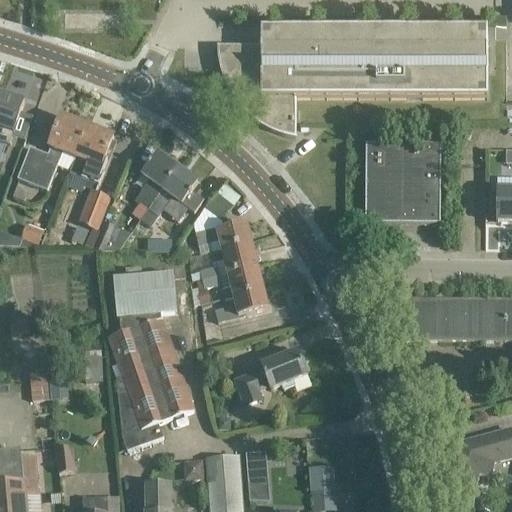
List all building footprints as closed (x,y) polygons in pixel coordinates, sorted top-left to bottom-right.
[(488,40),(262,40),(262,49),(218,49),(218,50),(216,49),(216,53),(217,56),(217,63),(218,68),(220,74),(221,80),(223,85),(226,90),(229,96),(232,102),(236,108),(239,111),(248,121),(257,128),(263,131),(266,133),(271,136),(275,138),(283,141),(294,143),(296,141),(296,121),(299,121),(299,104),(490,104),(490,76),(488,76),(488,40)] [(25,104),(0,96),(0,144),(10,147),(14,134),(16,135),(25,104)] [(88,128),(62,118),(49,149),(51,150),(48,157),(29,150),(18,182),(47,194),(57,169),(70,174),(88,128)] [(68,178),(94,188),(114,139),(88,128),(70,174),(68,178)] [(442,149),(367,148),(366,228),(441,229),(442,149)] [(142,179),(150,184),(136,204),(148,213),(178,172),(158,157),(142,179)] [(163,214),(179,225),(188,212),(194,216),(204,203),(192,194),(198,186),(178,172),(148,213),(141,223),(151,231),(163,214)] [(98,234),(111,201),(90,193),(77,226),(98,234)] [(511,225),(511,193),(497,193),(497,226),(511,225)] [(232,207),(216,196),(204,212),(220,224),(232,207)] [(92,251),(106,257),(113,238),(117,240),(120,233),(116,231),(116,230),(103,225),(92,251)] [(253,247),(248,226),(218,233),(217,231),(196,236),(199,248),(218,243),(221,255),(253,247)] [(38,249),(44,235),(26,228),(21,242),(38,249)] [(0,234),(0,248),(5,249),(9,238),(0,234)] [(160,244),(160,256),(172,256),(172,244),(160,244)] [(223,264),(213,266),(214,271),(217,270),(219,278),(227,276),(258,268),(253,247),(221,255),(223,264)] [(227,276),(232,297),(263,290),(258,268),(227,276)] [(202,282),(219,278),(217,270),(214,271),(200,274),(202,282)] [(108,341),(113,353),(122,379),(116,381),(121,439),(127,455),(164,442),(158,427),(195,414),(163,322),(161,322),(161,318),(176,317),(173,276),(113,281),(117,322),(120,322),(121,336),(108,341)] [(202,282),(204,292),(221,288),(219,278),(202,282)] [(232,297),(235,310),(215,315),(218,326),(239,321),(238,318),(269,311),(263,290),(232,297)] [(0,315),(17,306),(10,294),(0,299),(0,315)] [(208,294),(200,296),(201,308),(211,306),(208,294)] [(405,344),(504,345),(511,304),(446,303),(445,300),(444,299),(441,298),(438,299),(435,300),(435,303),(406,303),(406,316),(401,316),(400,317),(399,320),(399,324),(399,328),(401,331),(405,331),(405,344)] [(28,319),(9,320),(11,338),(29,337),(28,319)] [(263,372),(234,383),(244,409),(262,403),(257,393),(269,389),(271,393),(282,388),(284,393),(295,389),(297,392),(311,387),(307,378),(297,353),(261,367),(263,372)] [(101,360),(85,361),(86,385),(102,385),(101,360)] [(49,375),(30,376),(32,404),(51,403),(50,384),(49,375)] [(59,383),(50,384),(51,403),(60,402),(59,383)] [(221,421),(220,432),(230,432),(230,421),(221,421)] [(511,436),(511,432),(449,449),(445,471),(455,473),(449,507),(472,511),(479,478),(491,480),(494,465),(511,460),(511,436)] [(70,452),(54,453),(57,480),(72,478),(70,452)] [(0,511),(25,511),(25,499),(37,498),(34,459),(20,460),(20,453),(0,455),(0,511)] [(246,455),(247,469),(266,468),(265,453),(246,455)] [(206,463),(209,511),(241,511),(237,460),(206,463)] [(203,484),(202,464),(182,465),(184,486),(203,484)] [(170,511),(170,494),(145,494),(144,511),(170,511)] [(311,496),(311,511),(337,511),(335,494),(311,496)] [(82,511),(107,511),(107,502),(99,503),(82,503),(82,511)]
